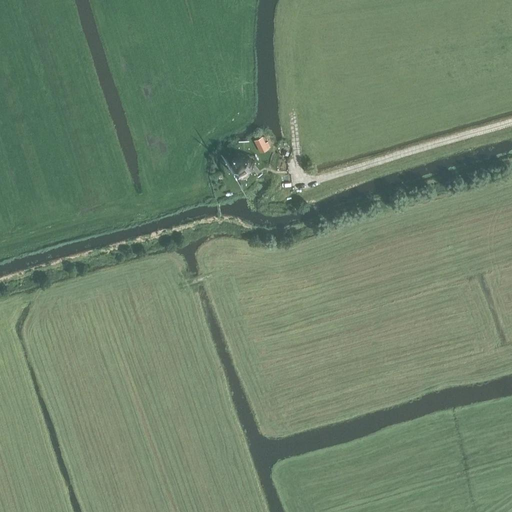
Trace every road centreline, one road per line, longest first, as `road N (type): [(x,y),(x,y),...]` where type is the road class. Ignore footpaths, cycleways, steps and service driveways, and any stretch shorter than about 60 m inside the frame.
road 1 (track): [(0,309),(168,265),(179,266),(186,285),(511,185)]
road 2 (track): [(296,149),(299,176),(317,180),(511,124)]
road 3 (track): [(152,206),(0,249)]
road 4 (track): [(296,149),(292,0)]
